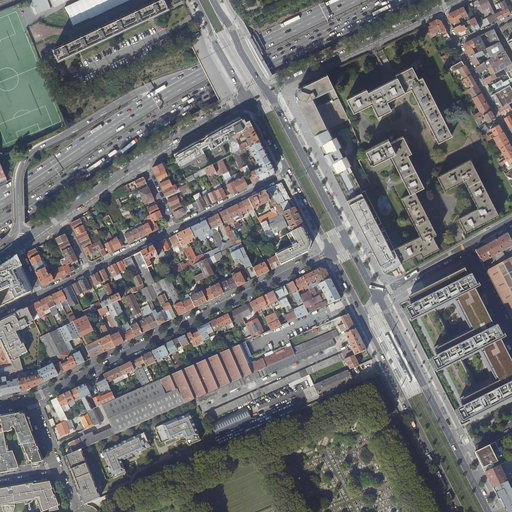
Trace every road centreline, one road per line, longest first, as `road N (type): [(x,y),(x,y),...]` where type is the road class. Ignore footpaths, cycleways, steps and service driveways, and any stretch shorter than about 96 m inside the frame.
road 1 (trunk): [(38,200),(166,112),(397,0)]
road 2 (secondary): [(330,251),(31,399)]
road 3 (trunk): [(194,72),(154,83),(30,152),(19,168),(19,225)]
road 4 (trunk): [(194,72),(0,200)]
road 5 (primary): [(362,313),(462,511)]
road 6 (primary): [(267,91),(437,8)]
road 7 (primary): [(457,450),(377,295)]
road 8 (trunk): [(350,0),(194,72)]
road 9 (primary): [(348,242),(267,91)]
road 10 (secondary): [(511,220),(377,295)]
road 11 (residential): [(288,171),(173,229)]
road 12 (primary): [(140,161),(249,100)]
road 13 (unknown): [(370,41),(386,78),(423,105),(429,103),(422,72)]
